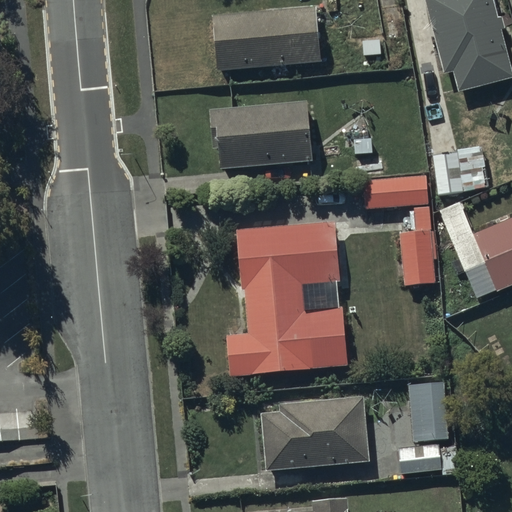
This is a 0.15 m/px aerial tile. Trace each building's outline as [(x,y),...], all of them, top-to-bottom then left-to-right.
[(490,0),(422,0),(440,73),(450,71),(455,91),(511,77),(499,29),(503,28),(500,16),(495,18),(490,0)] [(319,57),(315,3),(211,12),(215,66),(319,57)] [(311,160),(306,99),(208,107),(210,142),(216,142),(218,167),(311,160)] [(457,150),(431,153),(436,194),(462,191),(457,150)] [(427,203),(425,174),(361,178),(363,207),(427,203)] [(441,210),(447,224),(452,235),(479,297),(497,289),(498,291),(511,284),(511,218),(475,235),(460,201),(441,210)] [(416,233),(400,234),(404,286),(435,284),(434,259),(436,259),(434,229),(430,230),(429,208),(414,209),(416,233)] [(334,220),(235,229),(240,289),(244,289),(248,334),(226,336),(230,375),(346,366),(341,307),(302,310),(300,285),(339,282),(334,220)] [(444,380),(408,383),(412,441),(448,438),(444,380)] [(279,409),(260,411),(265,469),(368,460),(363,396),(279,403),(279,409)] [(440,444),(398,447),(400,473),(440,470),(441,474),(456,473),(454,448),(440,449),(440,444)] [(346,511),(345,498),(312,500),(313,509),(280,511),(346,511)]
